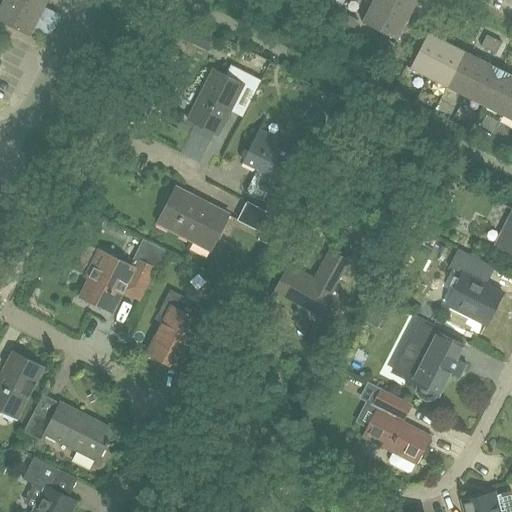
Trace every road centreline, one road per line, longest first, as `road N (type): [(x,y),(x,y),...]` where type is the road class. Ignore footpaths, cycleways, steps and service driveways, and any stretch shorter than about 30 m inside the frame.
road 1 (residential): [(140,404),(172,396),(290,453),(314,484),(361,509),(451,480),(511,367)]
road 2 (residential): [(511,172),(184,0)]
road 3 (residential): [(140,404),(102,361),(0,308)]
road 4 (residential): [(42,92),(192,170)]
